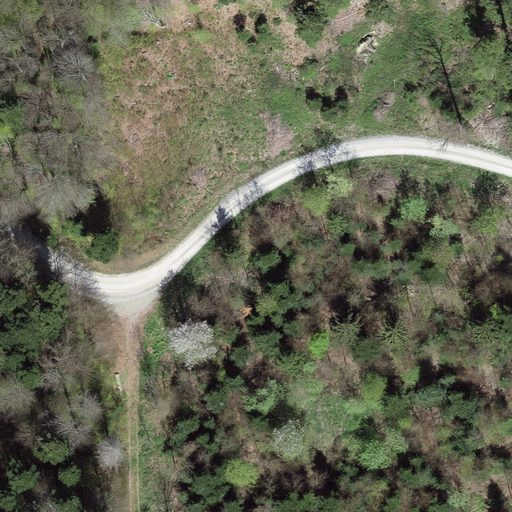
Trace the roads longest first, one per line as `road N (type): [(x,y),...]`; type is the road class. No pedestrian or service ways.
road 1 (track): [(0,219),(68,276),(123,291),(160,274),(258,181),(329,151),(400,143),(511,166)]
road 2 (track): [(123,291),(134,511)]
